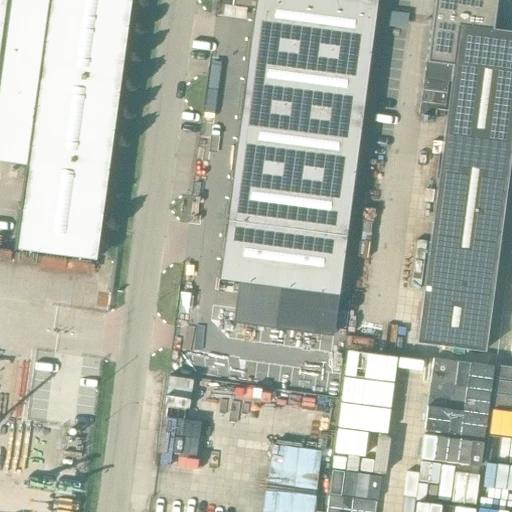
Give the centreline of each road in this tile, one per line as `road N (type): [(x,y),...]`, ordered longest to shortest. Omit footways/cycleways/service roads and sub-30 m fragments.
road 1 (unclassified): [(113,511),(180,0)]
road 2 (unknown): [(403,0),(369,322)]
